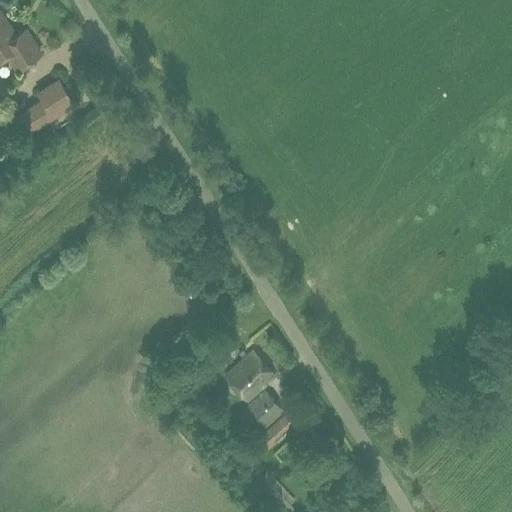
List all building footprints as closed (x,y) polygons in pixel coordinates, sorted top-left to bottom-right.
[(0,57),(7,54),(16,68),(41,52),(26,29),(16,36),(0,10),(0,57)] [(17,119),(26,133),(73,103),(60,83),(41,95),(45,102),(17,119)] [(248,399),(276,374),(254,350),(226,375),(248,399)] [(260,431),(285,410),(265,389),(241,410),(260,431)] [(268,448),(277,440),(295,423),(287,414),(259,439),(268,448)] [(300,429),(326,460),(339,449),(313,419),(300,429)]
